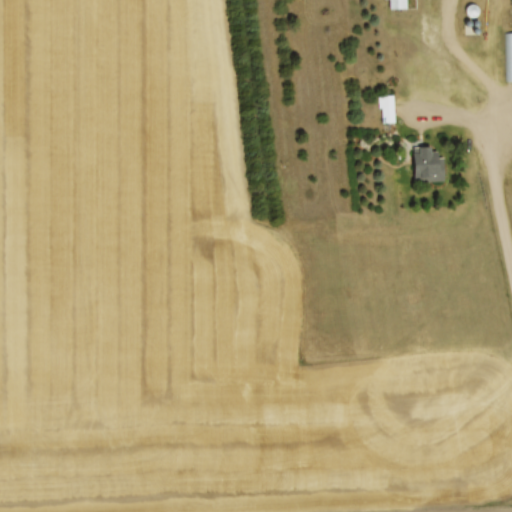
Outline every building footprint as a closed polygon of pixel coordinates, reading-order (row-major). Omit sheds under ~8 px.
[(392,0),(393,8),(410,8),(410,0),(392,0)] [(470,5),(467,15),(478,18),(481,8),(470,5)] [(511,81),(511,32),(503,33),(503,82),(511,81)] [(379,94),(379,107),(384,106),(385,122),(397,121),(395,94),(379,94)] [(414,151),(421,151),(421,146),(433,145),(434,150),(439,150),(439,157),(444,157),(445,179),(427,180),(426,177),(416,178),(414,151)]
